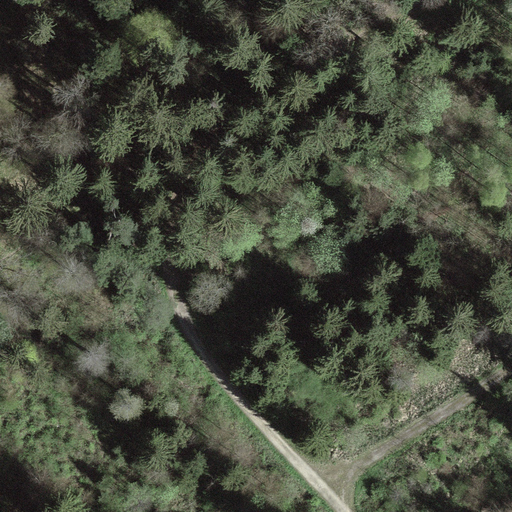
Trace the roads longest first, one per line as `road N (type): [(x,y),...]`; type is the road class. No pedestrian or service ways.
road 1 (track): [(182,308),(177,242),(186,181),(216,122),(443,0)]
road 2 (track): [(0,257),(216,122)]
road 3 (track): [(182,308),(222,382),(322,480)]
road 4 (track): [(322,480),(511,365)]
